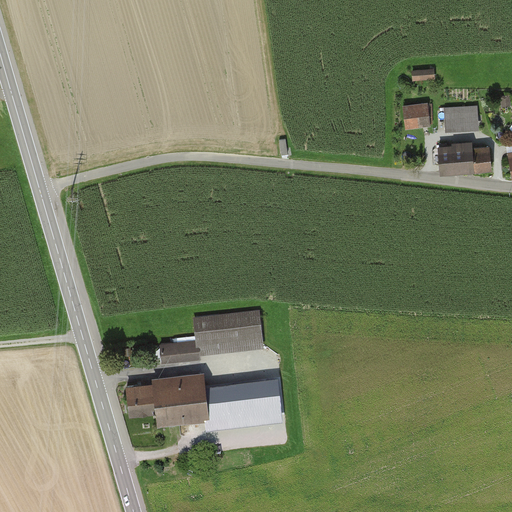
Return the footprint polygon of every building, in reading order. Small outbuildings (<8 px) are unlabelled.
[(435,66),(413,70),(415,81),(437,77),(435,66)] [(429,104),(404,106),(406,126),(431,124),(429,104)] [(479,128),(477,107),(445,109),(447,130),(479,128)] [(491,167),(490,147),(471,149),(471,146),(435,149),(437,171),(491,167)] [(262,346),(258,312),(195,320),(198,345),(161,350),(162,362),(200,357),(200,354),(262,346)] [(205,380),(123,390),(126,412),(151,409),(153,421),(209,415),(205,380)] [(249,399),(249,387),(236,387),(236,399),(249,399)]
